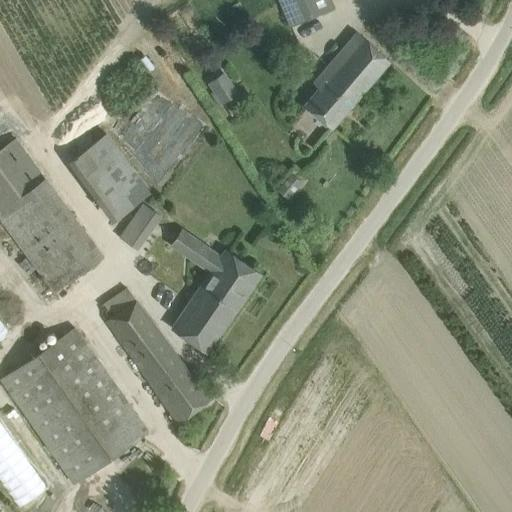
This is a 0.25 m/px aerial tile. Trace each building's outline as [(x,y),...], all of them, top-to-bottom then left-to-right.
[(277,0),(278,1),(289,27),(333,8),(328,0),(277,0)] [(304,105),(331,128),(389,60),(355,31),(313,80),(321,87),(304,105)] [(224,71),(207,83),(222,104),(238,93),(224,71)] [(104,130),(68,157),(113,218),(149,192),(104,130)] [(0,218),(56,292),(104,255),(45,177),(43,179),(13,140),(0,148),(0,218)] [(292,174),(277,191),(288,200),(302,183),(292,174)] [(144,202),(117,236),(134,249),(161,216),(144,202)] [(173,248),(208,272),(171,327),(207,352),(260,274),(228,252),(222,262),(182,235),(173,248)] [(103,323),(137,369),(177,423),(209,399),(125,288),(101,306),(110,318),(103,323)] [(2,380),(62,466),(73,483),(147,431),(75,328),(2,380)] [(0,482),(16,508),(45,489),(0,417),(0,482)]
